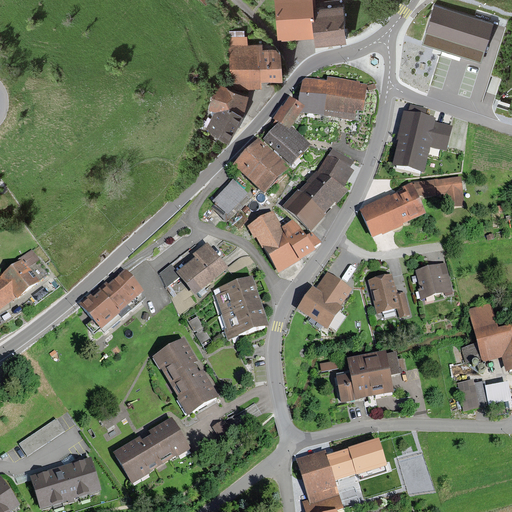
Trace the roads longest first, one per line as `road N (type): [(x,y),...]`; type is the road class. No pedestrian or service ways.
road 1 (tertiary): [(0,350),(64,304),(212,170)]
road 2 (residential): [(388,86),(354,194),(289,295)]
road 3 (residential): [(284,438),(363,425),(511,426)]
road 4 (tertiary): [(212,170),(306,68),(385,38)]
road 5 (residential): [(289,295),(246,244),(191,217),(218,177),(212,170)]
road 6 (residential): [(289,295),(271,355),(284,438)]
road 7 (residential): [(388,86),(511,131)]
